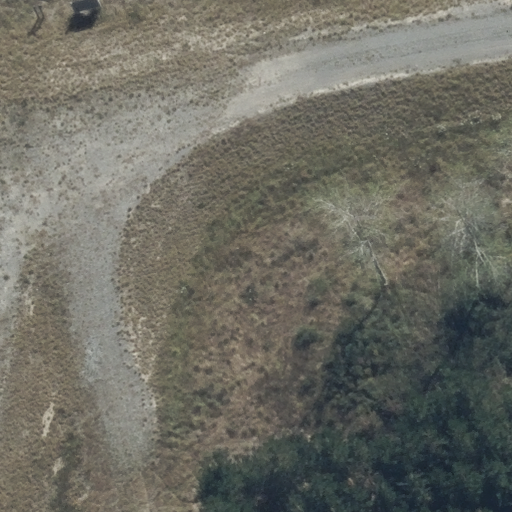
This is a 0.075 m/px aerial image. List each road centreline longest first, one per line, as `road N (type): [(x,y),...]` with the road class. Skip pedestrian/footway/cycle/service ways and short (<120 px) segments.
road 1 (track): [(511,68),(99,141),(67,245)]
road 2 (track): [(227,0),(14,190),(0,279)]
road 3 (track): [(14,190),(99,278),(162,511)]
